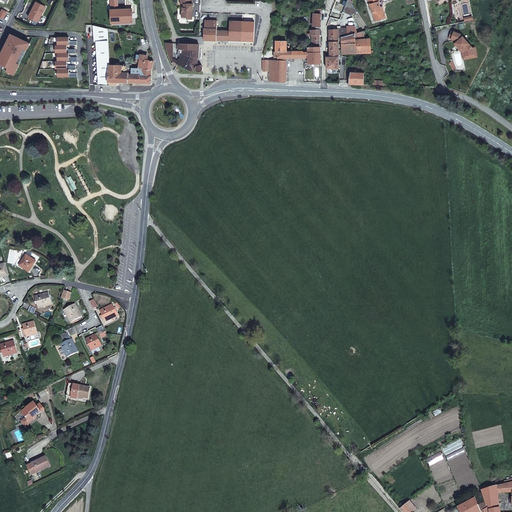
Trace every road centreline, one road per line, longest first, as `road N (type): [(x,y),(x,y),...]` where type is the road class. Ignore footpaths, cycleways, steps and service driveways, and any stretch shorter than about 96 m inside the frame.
road 1 (unclassified): [(145,213),(401,511)]
road 2 (secondary): [(511,151),(439,110),(324,91)]
road 3 (secondary): [(134,297),(98,458),(86,479)]
road 4 (unclassified): [(511,127),(442,83),(421,0)]
road 5 (residential): [(256,80),(264,9),(209,8)]
